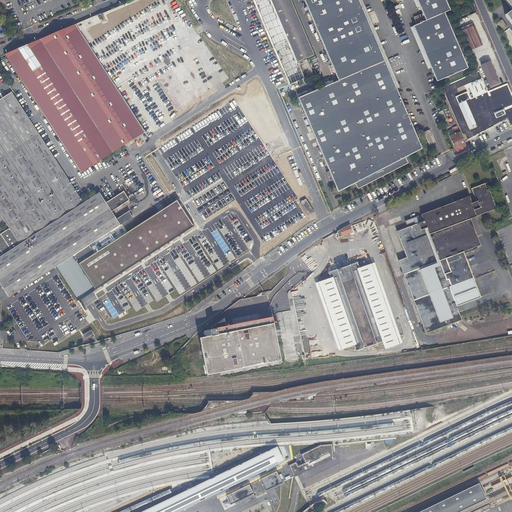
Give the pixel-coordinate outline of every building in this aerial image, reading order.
[(102,13),(75,24),(152,144),(155,148),(205,116),(237,193),(262,183),(266,191),(259,194),(269,220),(296,209),(285,183),(278,186),(274,178),(295,169),(305,192),(310,190),(317,206),(321,204),(324,213),(331,210),(319,182),(314,172),(314,171),(312,167),(279,89),(279,88),(288,84),(272,45),(252,0),(204,0),(112,39),(101,22),(105,21),(102,13)] [(272,45),(287,39),(277,16),(276,16),(269,0),(253,0),(260,15),(272,45)] [(298,63),(307,59),(314,56),(290,0),(270,0),(277,16),(278,15),(288,39),(298,63)] [(303,0),(328,57),(374,38),(367,21),(358,0),(303,0)] [(445,0),(415,0),(422,14),(425,21),(444,13),(450,10),(445,0)] [(437,82),(468,68),(444,13),(425,21),(416,25),(412,26),(437,82)] [(416,25),(425,21),(422,14),(413,18),(416,25)] [(503,31),(507,28),(502,19),(498,22),(503,31)] [(152,144),(75,24),(63,29),(49,35),(4,54),(81,173),(137,136),(144,149),(152,144)] [(474,25),(462,31),(470,51),(483,45),(474,25)] [(374,38),(328,57),(338,80),(384,60),(374,38)] [(287,39),(272,45),(289,85),(313,75),(307,59),(298,63),(297,63),(287,39)] [(305,112),(390,76),(384,60),(338,80),(298,97),(305,112)] [(490,61),(481,65),(490,86),(499,83),(490,61)] [(390,76),(305,112),(329,170),(326,171),(329,178),(332,177),(338,190),(355,182),(358,188),(409,162),(406,157),(421,149),(411,125),(390,76)] [(466,123),(473,120),(459,87),(452,90),(466,123)] [(0,99),(0,212),(10,228),(10,227),(21,244),(83,203),(11,93),(0,99)] [(490,111),(496,108),(493,102),(487,105),(490,111)] [(503,109),(510,126),(511,125),(511,112),(509,106),(503,109)] [(460,132),(456,134),(455,134),(452,129),(448,131),(450,136),(454,147),(455,150),(465,146),(460,132)] [(429,130),(424,132),(430,146),(434,144),(429,130)] [(317,169),(314,171),(314,172),(319,182),(322,181),(317,169)] [(470,195),(432,209),(450,256),(482,245),(472,218),(498,208),(491,190),(489,190),(486,182),(472,188),(475,193),(476,193),(477,197),(476,197),(472,199),(470,195)] [(83,203),(21,244),(4,255),(0,257),(0,281),(10,296),(88,245),(117,226),(98,196),(97,194),(83,203)] [(88,245),(92,253),(130,229),(121,216),(116,219),(111,212),(117,208),(111,199),(105,203),(100,195),(98,196),(117,226),(88,245)] [(456,306),(468,301),(450,256),(432,209),(420,214),(421,215),(418,216),(418,215),(405,220),(406,224),(413,221),(415,224),(396,232),(406,258),(398,261),(425,333),(461,319),(456,306)] [(349,233),(347,226),(336,232),(336,233),(335,234),(334,234),(333,234),(333,235),(335,235),(335,236),(334,236),(335,238),(341,236),(349,233)] [(0,248),(4,255),(21,244),(10,227),(10,228),(0,234),(0,248)] [(205,260),(219,279),(241,262),(233,251),(239,247),(236,242),(228,249),(229,251),(228,252),(211,265),(207,259),(205,260)] [(328,274),(330,279),(353,345),(355,351),(363,348),(363,349),(364,348),(370,346),(375,344),(376,344),(383,342),(384,341),(359,269),(357,263),(357,262),(355,263),(337,269),(329,272),(328,272),(328,273),(327,273),(327,274),(328,274)] [(371,265),(359,269),(384,341),(387,348),(398,344),(371,265)] [(353,345),(330,279),(318,283),(341,349),(352,345),(353,345)] [(200,338),(207,374),(280,360),(272,317),(203,331),(204,335),(205,335),(206,336),(200,338)] [(90,330),(82,335),(84,339),(93,334),(90,330)] [(334,458),(333,444),(321,445),(301,454),(305,462),(298,465),(296,462),(289,465),(294,477),(334,458)] [(277,447),(141,511),(176,511),(283,461),(277,447)] [(276,471),(260,478),(265,489),(281,482),(276,471)] [(248,484),(230,493),(234,502),(253,493),(248,484)] [(481,485),(423,511),(463,511),(488,500),(481,485)]
